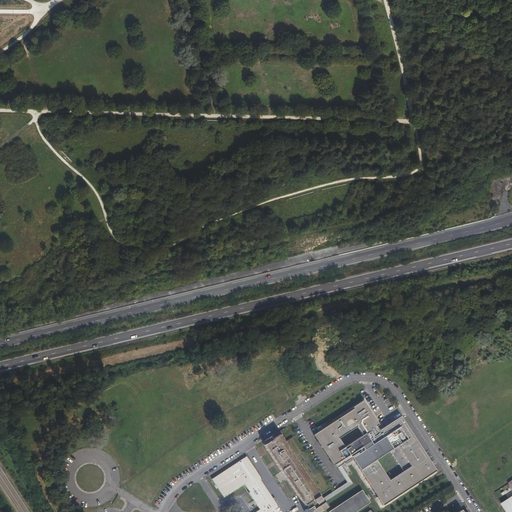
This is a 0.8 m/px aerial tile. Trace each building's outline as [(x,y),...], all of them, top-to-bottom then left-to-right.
[(354,409),(341,417),(342,419),(355,411),(363,405),(377,426),(378,425),(363,401),(353,407),(354,409)] [(347,482),(320,500),(322,503),(324,502),(352,484),(341,465),(352,458),(355,457),(366,475),(364,476),(383,506),(436,471),(403,420),(381,433),(379,430),(377,426),(363,405),(355,411),(342,419),(341,417),(315,434),(335,464),(347,482)] [(401,416),(379,430),(381,433),(403,420),(401,416)] [(315,434),(313,435),(333,466),(335,464),(315,434)] [(461,511),(461,510),(458,511),(371,511),(370,511),(368,511),(320,511),(327,507),(324,502),(322,503),(318,497),(320,496),(295,457),(301,453),(291,437),(284,442),(280,435),(264,445),(304,506),(305,505),(307,509),(305,510),(305,511),(304,511),(309,511),(311,511),(461,511)] [(281,511),(260,480),(261,479),(246,456),(212,479),(224,498),(245,485),(250,493),(249,493),(260,510),(256,511),(281,511)] [(355,457),(352,458),(364,476),(366,475),(355,457)] [(280,472),(277,474),(281,482),(285,480),(280,472)] [(511,511),(511,480),(509,482),(511,489),(511,490),(511,498),(503,504),(507,511),(511,511)] [(327,511),(354,511),(371,501),(363,489),(328,511),(327,511)]
